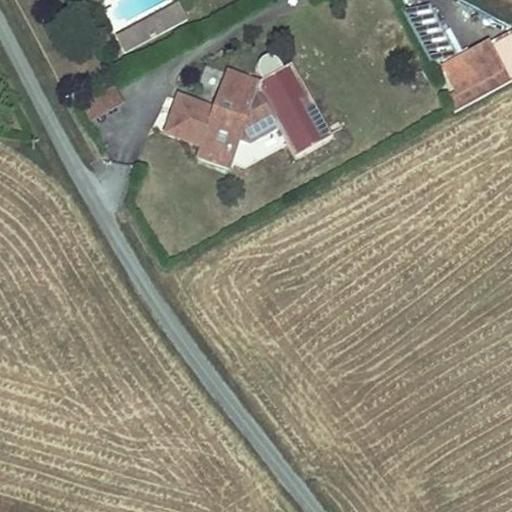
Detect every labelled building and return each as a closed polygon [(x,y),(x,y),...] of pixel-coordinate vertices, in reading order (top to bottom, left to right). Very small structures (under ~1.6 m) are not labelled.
[(172,5),(112,36),(119,50),(180,18),(172,5)] [(458,112),(511,84),(511,36),(462,63),(433,7),(416,10),(460,93),(451,98),(458,112)] [(330,137),(288,66),(280,70),(276,64),(273,61),(269,58),(263,58),(259,60),(257,63),(256,67),(255,70),(255,72),(256,75),(260,82),(256,84),(258,85),(255,93),(275,128),(293,158),(330,137)] [(256,84),(228,74),(215,111),(179,99),(167,132),(206,145),(203,155),(228,164),(231,154),(233,155),(239,140),(255,93),(258,85),(256,84)] [(110,88),(76,107),(86,124),(120,106),(110,88)] [(275,128),(255,93),(239,140),(248,143),(275,128)]
